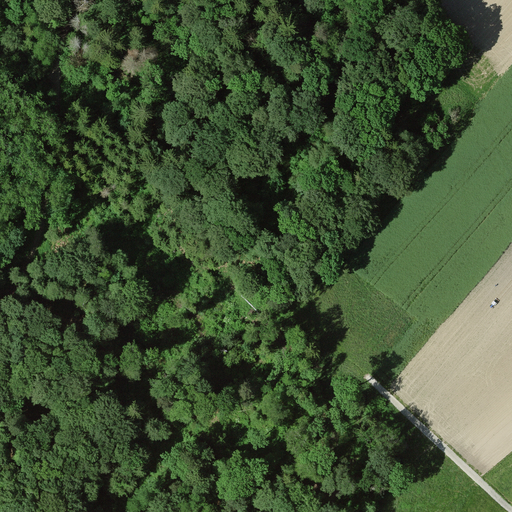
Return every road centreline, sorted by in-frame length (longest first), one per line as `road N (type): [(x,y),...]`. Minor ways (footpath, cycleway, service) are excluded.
road 1 (track): [(76,0),(65,15),(55,72),(52,168),(27,254),(0,310)]
road 2 (track): [(511,509),(405,405)]
